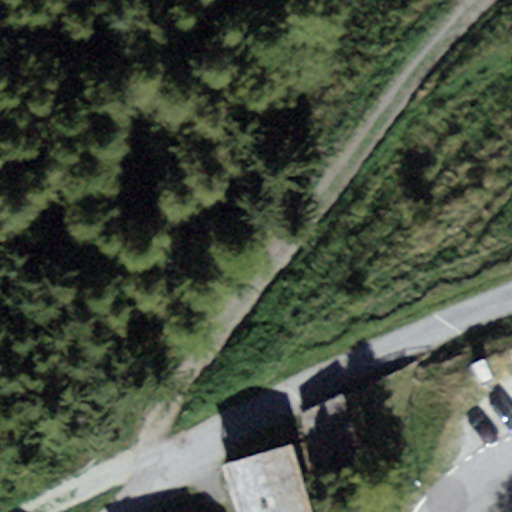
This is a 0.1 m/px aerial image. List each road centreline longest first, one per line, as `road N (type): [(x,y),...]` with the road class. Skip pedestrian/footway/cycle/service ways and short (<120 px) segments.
road 1 (track): [(171,471),(160,456),(168,409),(483,0)]
road 2 (residential): [(511,304),(257,414),(111,511)]
road 3 (track): [(38,511),(160,451)]
